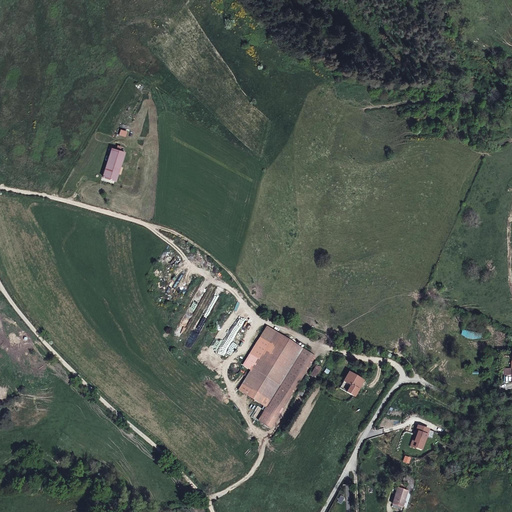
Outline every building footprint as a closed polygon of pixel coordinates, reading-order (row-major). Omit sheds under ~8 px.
[(125,153),(112,148),(103,177),(115,181),(125,153)] [(269,407),(263,419),(259,425),(272,433),(275,428),(315,354),(265,327),(260,336),(269,342),(241,390),(269,407)] [(359,375),(349,370),(340,387),(350,392),(359,375)] [(410,489),(409,492),(415,493),(417,484),(417,481),(413,480),(412,480),(410,489)] [(409,492),(398,490),(394,506),(406,508),(409,492)]
